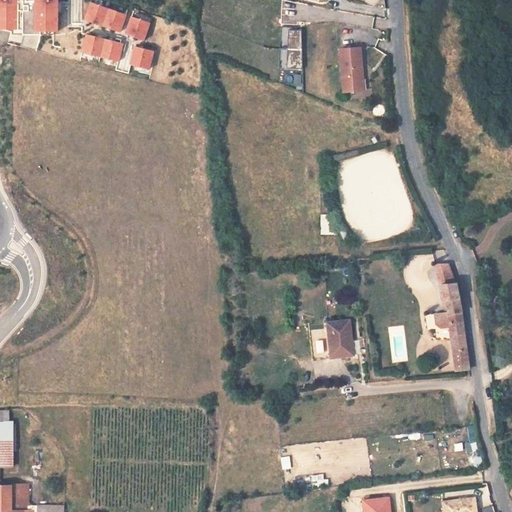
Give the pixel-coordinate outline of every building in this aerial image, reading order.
[(55,0),(0,0),(0,30),(11,31),(11,34),(56,35),(55,0)] [(105,48),(133,57),(141,30),(114,20),(111,30),(98,26),(92,29),(90,36),(93,42),(106,46),(105,48)] [(280,27),(280,70),(301,70),(302,27),(280,27)] [(344,89),(364,88),(360,44),(341,45),(344,89)] [(118,69),(128,72),(131,63),(121,60),(118,69)] [(383,106),(373,108),(375,116),(385,113),(383,106)] [(320,234),(336,234),(336,214),(320,214),(320,234)] [(440,279),(454,277),(451,263),(436,265),(440,279)] [(451,325),(457,369),(470,368),(465,318),(461,300),(456,282),(442,284),(444,299),(447,299),(449,312),(446,312),(435,314),(436,323),(440,326),(451,325)] [(311,358),(352,355),(349,321),(308,325),(311,358)] [(469,441),(477,440),(475,425),(467,427),(469,441)] [(472,452),(479,451),(477,441),(470,442),(472,452)] [(484,465),(481,454),(473,457),(475,467),(484,465)] [(289,455),(280,457),(282,470),(292,468),(289,455)] [(326,474),(309,475),(309,487),(326,487),(326,474)] [(13,482),(4,482),(0,481),(0,511),(24,511),(24,508),(23,507),(12,507),(13,482)] [(23,507),(24,482),(13,482),(12,507),(23,507)] [(363,511),(390,511),(389,495),(363,497),(363,511)] [(477,511),(476,495),(443,498),(444,509),(446,509),(446,511),(477,511)]
